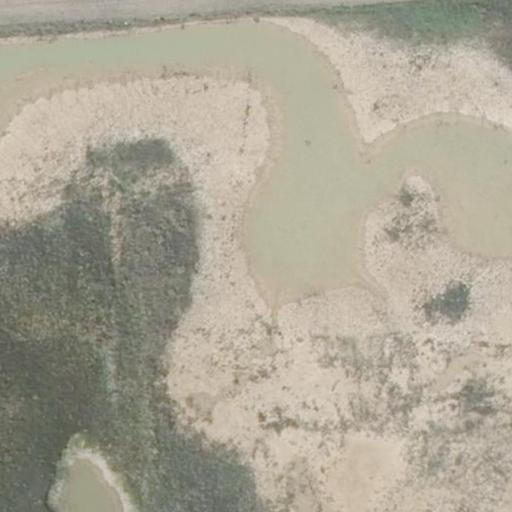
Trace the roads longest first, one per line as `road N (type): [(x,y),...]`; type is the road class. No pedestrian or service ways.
road 1 (track): [(511,156),(157,184),(138,199),(111,190),(0,193)]
road 2 (track): [(141,362),(511,337)]
road 3 (track): [(138,199),(145,511)]
